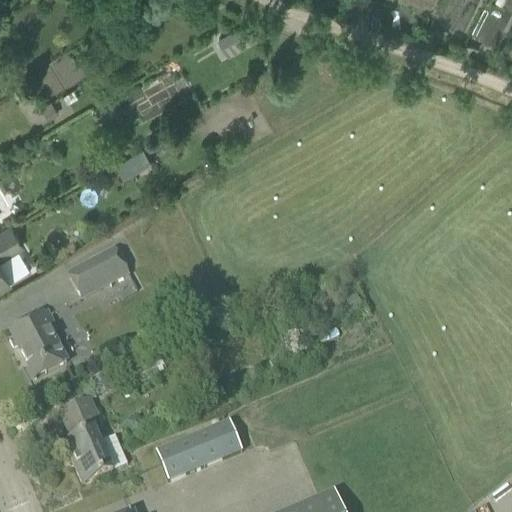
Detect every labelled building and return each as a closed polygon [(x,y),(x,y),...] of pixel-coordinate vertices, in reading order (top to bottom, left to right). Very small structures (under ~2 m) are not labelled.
[(161,0),(142,11),(150,24),(168,13),(161,0)] [(249,21),(219,38),(230,57),(260,39),(249,21)] [(12,62),(0,68),(0,82),(3,87),(21,76),(12,62)] [(68,104),(79,98),(74,90),(64,97),(68,104)] [(113,100),(99,109),(111,128),(125,120),(113,100)] [(40,107),(48,121),(58,115),(51,101),(40,107)] [(124,180),(151,164),(142,148),(114,164),(124,180)] [(0,286),(10,281),(0,264),(0,258),(17,249),(19,241),(10,225),(0,231),(0,286)] [(81,300),(127,276),(114,251),(68,275),(81,300)] [(355,298),(349,301),(355,313),(361,310),(355,298)] [(66,364),(47,329),(51,326),(45,315),(9,334),(13,341),(8,343),(12,351),(17,348),(30,372),(40,367),(45,375),(66,364)] [(89,402),(77,407),(59,415),(70,442),(63,446),(81,487),(100,479),(127,467),(115,438),(99,445),(94,433),(101,430),(89,402)] [(230,424),(156,455),(168,484),(242,454),(230,424)] [(345,511),(338,492),(286,511),(345,511)]
